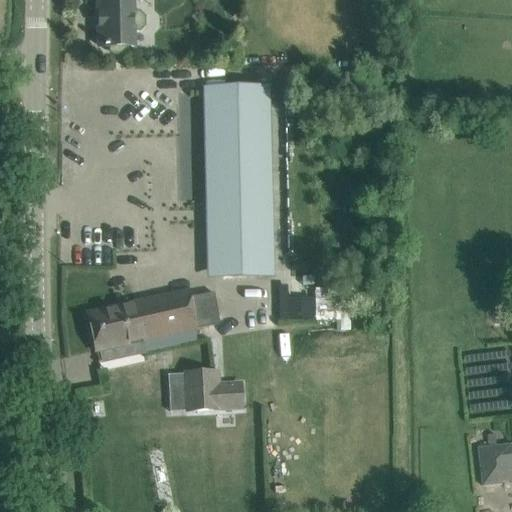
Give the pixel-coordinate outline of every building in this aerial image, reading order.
[(132,13),(131,0),(97,0),(99,47),(104,47),(108,47),(133,46),(132,31),(139,31),(144,26),(143,18),(139,13),(132,13)] [(216,230),(217,276),(257,275),(256,216),(269,216),(267,90),(205,92),(208,230),(216,230)] [(141,342),(195,330),(219,325),(214,293),(189,298),(188,292),(133,304),(141,342)] [(96,352),(141,342),(133,304),(87,315),(96,352)] [(186,412),(241,409),(240,385),(217,386),(217,373),(184,375),(186,412)] [(484,487),(503,485),(502,482),(511,480),(511,484),(511,483),(511,446),(479,449),(484,487)]
